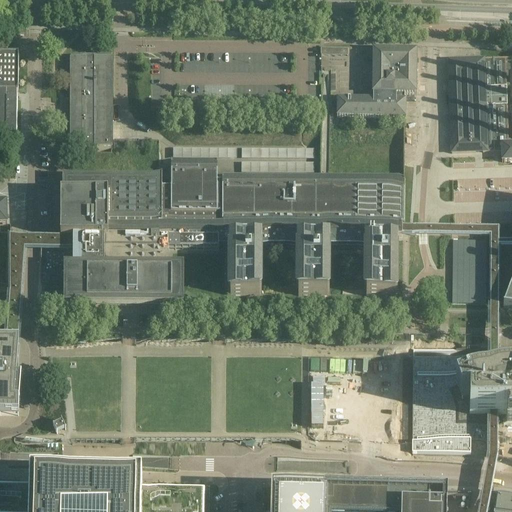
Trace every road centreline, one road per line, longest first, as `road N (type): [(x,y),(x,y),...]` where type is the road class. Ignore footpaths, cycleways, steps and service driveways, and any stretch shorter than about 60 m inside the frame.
road 1 (residential): [(323,4),(358,26),(511,32)]
road 2 (tertiary): [(323,4),(511,11)]
road 3 (residential): [(0,433),(25,429),(35,413),(34,344),(24,332),(0,330)]
road 4 (residential): [(511,481),(387,473)]
